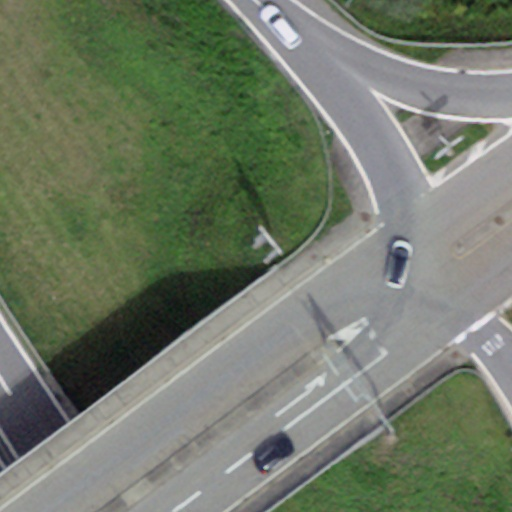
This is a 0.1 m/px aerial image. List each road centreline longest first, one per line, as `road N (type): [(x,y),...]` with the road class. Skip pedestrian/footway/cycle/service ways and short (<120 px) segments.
road 1 (tertiary): [(98,511),(432,265)]
road 2 (trunk): [(432,265),(326,55)]
road 3 (trunk): [(511,98),(417,89),(326,55)]
road 4 (trunk): [(87,511),(0,379)]
road 5 (trunk): [(511,358),(432,265)]
